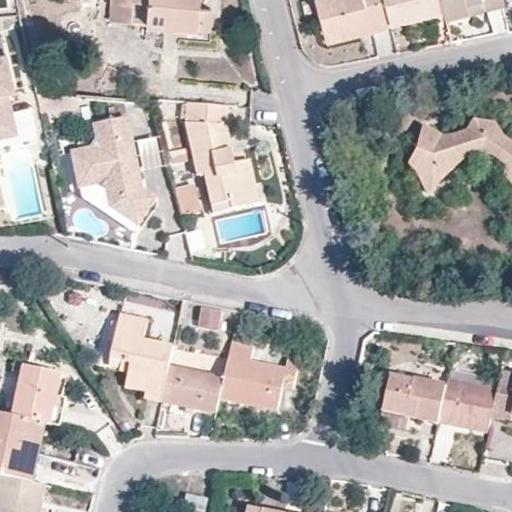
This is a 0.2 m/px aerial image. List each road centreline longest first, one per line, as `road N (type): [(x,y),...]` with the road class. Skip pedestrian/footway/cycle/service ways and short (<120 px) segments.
road 1 (residential): [(0,254),(61,252),(319,300)]
road 2 (residential): [(318,459),(148,457),(120,476),(107,511)]
road 3 (residential): [(511,51),(295,96)]
road 4 (residential): [(295,96),(324,229),(319,300)]
road 5 (residential): [(511,499),(318,459)]
road 6 (residential): [(350,307),(511,324)]
road 7 (residential): [(350,307),(318,459)]
